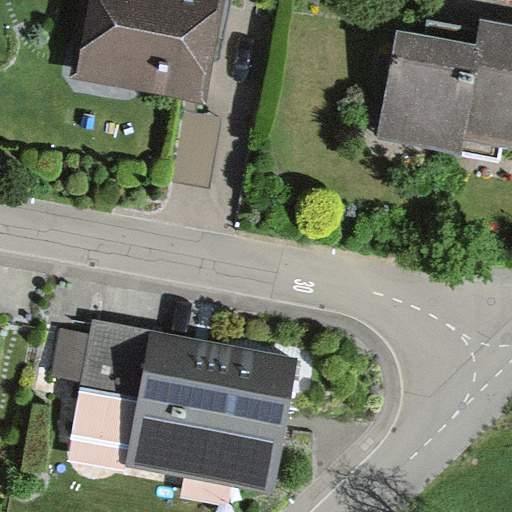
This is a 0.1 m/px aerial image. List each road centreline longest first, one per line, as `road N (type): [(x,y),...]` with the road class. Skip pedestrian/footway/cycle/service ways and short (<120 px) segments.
road 1 (residential): [(0,221),(390,297),(452,328),(500,370)]
road 2 (residential): [(350,511),(500,370)]
